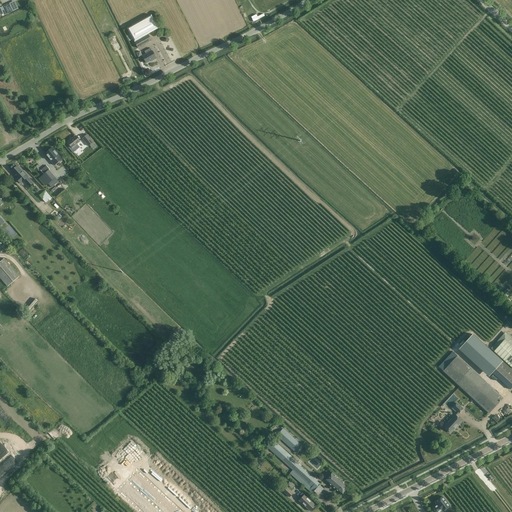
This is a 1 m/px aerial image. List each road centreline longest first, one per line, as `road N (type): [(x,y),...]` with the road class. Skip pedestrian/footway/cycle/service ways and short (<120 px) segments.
road 1 (tertiary): [(0,159),(309,0)]
road 2 (tertiary): [(366,511),(511,437)]
road 3 (track): [(490,9),(400,108)]
